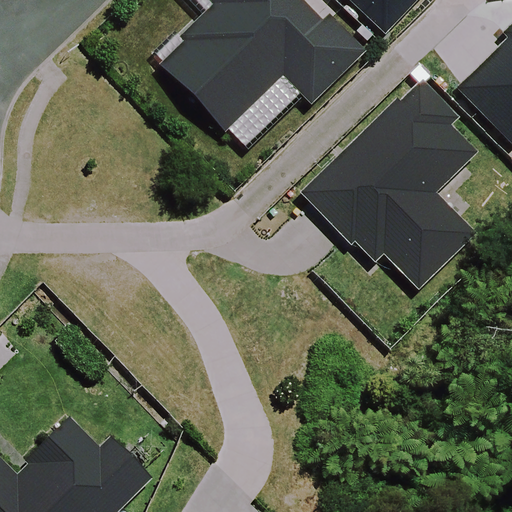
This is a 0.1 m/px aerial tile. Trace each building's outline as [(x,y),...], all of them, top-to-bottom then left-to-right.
[(202,0),(211,9),(178,40),(181,43),(152,71),(245,166),(357,58),(322,22),(315,29),(286,0),(202,0)] [(339,0),(382,40),(419,0),(339,0)] [(511,144),(511,26),(500,38),(506,44),(453,96),(506,150),(511,144)] [(451,123),(414,86),(299,200),(346,247),(348,245),(369,265),(377,258),(413,294),(467,240),(426,199),(469,157),(443,131),(451,123)] [(99,453),(67,422),(11,479),(0,467),(0,511),(119,511),(140,491),(147,484),(107,444),(99,453)]
